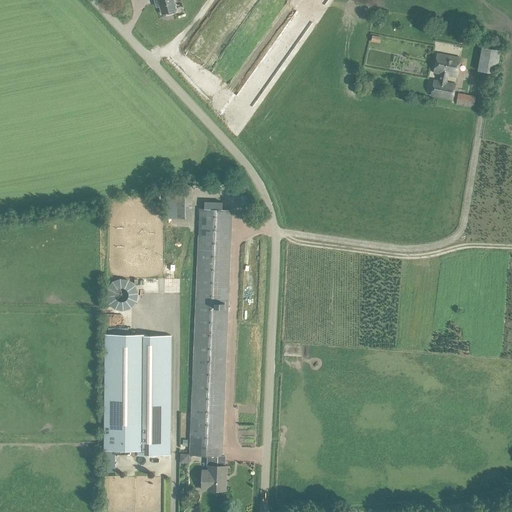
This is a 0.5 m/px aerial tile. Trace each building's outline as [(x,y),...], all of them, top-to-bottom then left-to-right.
[(173,0),(154,0),(155,3),(159,2),(162,14),(177,10),(173,0)] [(461,36),(459,43),(470,45),(471,34),(467,34),(467,36),(466,35),(466,37),(461,36)] [(477,71),(496,74),(501,50),(482,47),(477,71)] [(185,63),(199,73),(207,61),(193,51),(185,63)] [(440,73),(439,81),(434,80),(431,96),(453,100),(456,84),(448,82),(449,75),(457,77),(461,58),(438,54),(434,72),(440,73)] [(456,105),(474,108),(476,96),(458,93),(456,105)] [(166,219),(179,218),(191,218),(191,208),(193,208),(193,184),(165,184),(166,219)] [(204,209),(223,209),(223,202),(204,201),(204,209)] [(204,209),(199,209),(189,454),(189,456),(207,456),(223,456),(233,210),(223,209),(204,209)] [(247,245),(246,267),(256,268),(257,246),(247,245)] [(179,286),(155,285),(155,300),(179,300),(179,286)] [(105,334),(105,426),(146,426),(146,455),(170,455),(171,335),(105,334)] [(146,455),(146,426),(105,426),(105,451),(138,451),(138,455),(146,455)] [(202,470),(202,490),(226,490),(227,466),(226,466),(226,456),(223,456),(207,456),(207,470),(202,470)]
